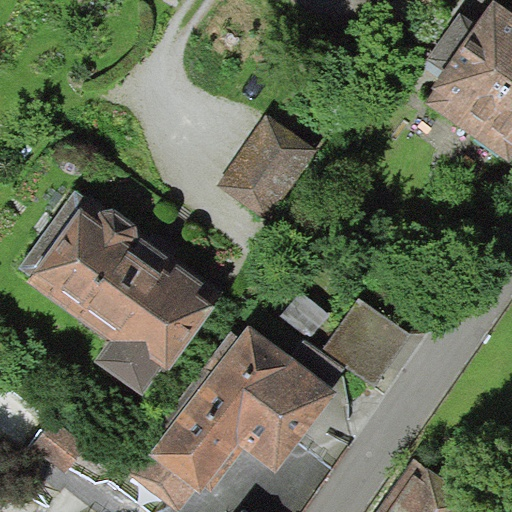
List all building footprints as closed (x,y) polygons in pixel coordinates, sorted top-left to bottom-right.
[(421,0),(441,13),(449,0),(421,0)] [(511,6),(503,1),(433,109),(511,160),(511,6)] [(320,154),(269,121),(221,194),(273,227),(320,154)] [(228,297),(83,199),(27,281),(118,343),(105,362),(158,399),(228,297)] [(409,333),(358,299),(320,356),(371,390),(409,333)] [(347,390),(253,318),(128,480),(169,511),(185,511),(200,493),(210,500),(252,445),(285,471),(347,390)] [(481,511),(420,469),(390,511),(481,511)]
